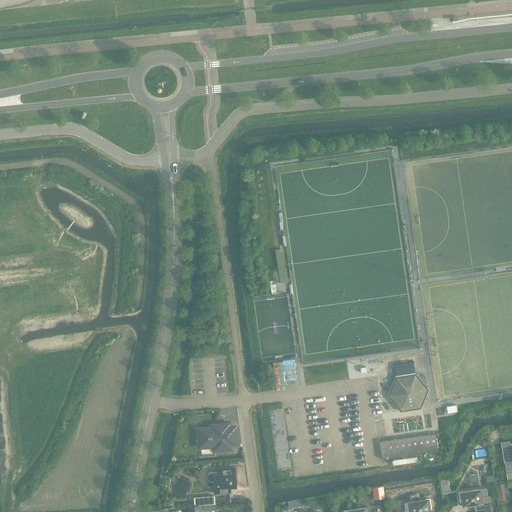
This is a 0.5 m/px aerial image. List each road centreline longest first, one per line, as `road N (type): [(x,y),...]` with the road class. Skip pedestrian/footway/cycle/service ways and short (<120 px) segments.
road 1 (unclassified): [(169,160),(209,148),(248,111),(511,88)]
road 2 (unclassified): [(128,511),(167,324),(174,260),(169,160)]
road 3 (secondary): [(511,27),(182,67)]
road 4 (secondary): [(184,93),(511,54)]
road 5 (unclassified): [(0,135),(69,128),(134,161),(169,160)]
road 6 (secondary): [(0,108),(140,97)]
road 7 (secondary): [(137,71),(0,96)]
